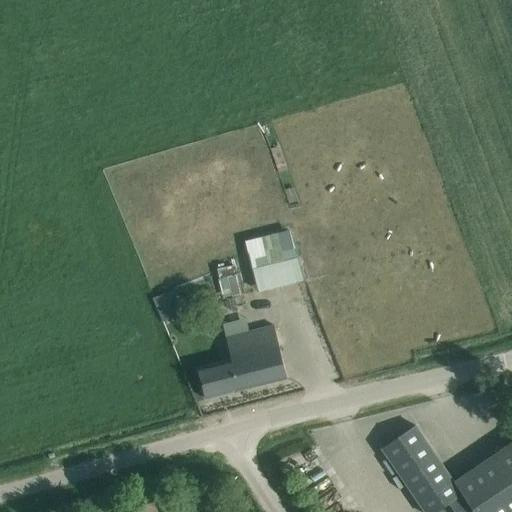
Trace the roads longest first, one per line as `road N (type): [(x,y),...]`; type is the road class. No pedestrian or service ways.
road 1 (unclassified): [(225,435),(511,366)]
road 2 (unclassified): [(225,435),(0,498)]
